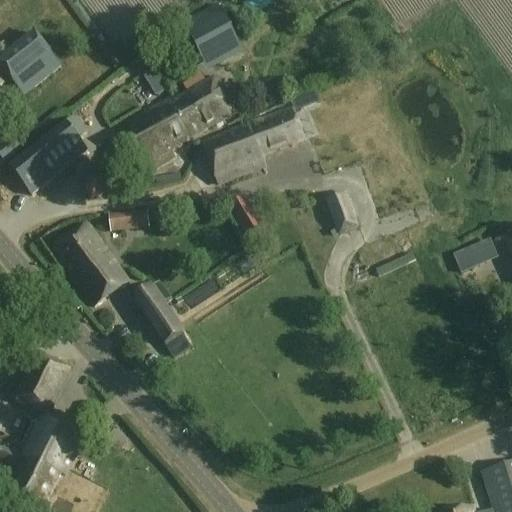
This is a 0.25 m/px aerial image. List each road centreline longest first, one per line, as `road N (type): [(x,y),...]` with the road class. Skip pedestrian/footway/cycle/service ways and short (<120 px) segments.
road 1 (tertiary): [(229,511),(0,246)]
road 2 (unclassified): [(292,511),(511,414)]
